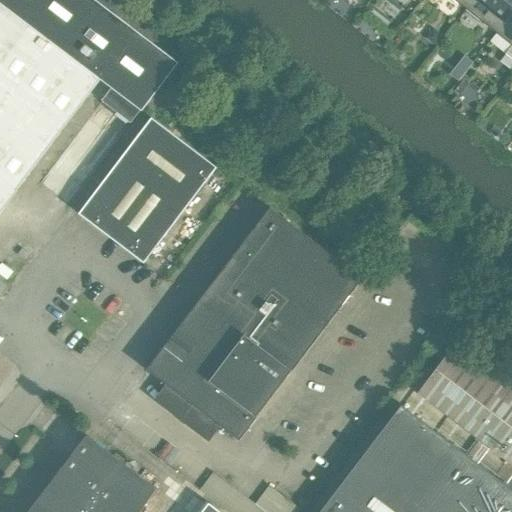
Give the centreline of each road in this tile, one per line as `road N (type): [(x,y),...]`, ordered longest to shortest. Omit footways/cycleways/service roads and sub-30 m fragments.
road 1 (unknown): [(230,456),(276,464),(302,449),(393,327),(390,306),(371,295),(345,310),(247,435)]
road 2 (unclassified): [(50,359),(95,392),(155,311),(67,246),(7,327)]
road 3 (unknown): [(95,392),(230,456)]
